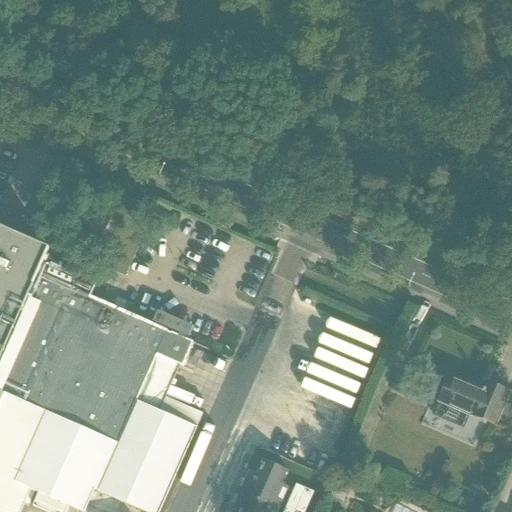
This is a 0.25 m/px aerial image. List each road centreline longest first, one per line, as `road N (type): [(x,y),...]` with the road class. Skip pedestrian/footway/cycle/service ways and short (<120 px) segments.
road 1 (secondary): [(511,316),(0,91)]
road 2 (unknown): [(308,249),(186,511)]
